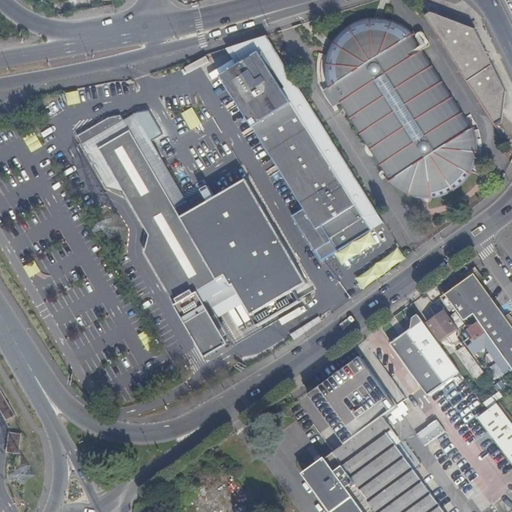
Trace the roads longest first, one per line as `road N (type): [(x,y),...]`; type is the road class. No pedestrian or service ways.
road 1 (primary): [(31,369),(79,416),(111,430),(156,434),(285,366)]
road 2 (primary): [(101,510),(285,366)]
road 3 (primary): [(285,366),(469,231)]
road 4 (primary): [(330,0),(142,55)]
road 5 (secondary): [(160,31),(0,60)]
road 6 (primary): [(31,369),(101,510)]
road 7 (motorway): [(160,31),(53,30),(13,14)]
road 8 (primary): [(31,369),(30,392),(58,448),(50,511)]
road 9 (secondary): [(142,55),(0,83)]
road 10 (primary): [(285,0),(160,31)]
